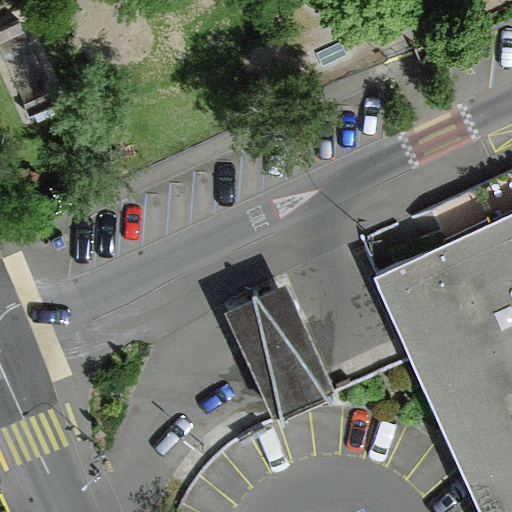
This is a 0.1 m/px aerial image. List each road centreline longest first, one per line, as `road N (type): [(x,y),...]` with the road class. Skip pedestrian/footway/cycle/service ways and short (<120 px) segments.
road 1 (residential): [(0,332),(511,107)]
road 2 (residential): [(70,511),(0,354)]
